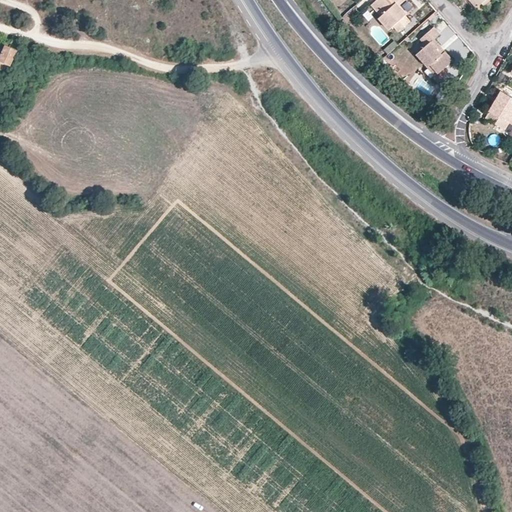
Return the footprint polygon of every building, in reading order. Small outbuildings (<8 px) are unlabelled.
[(375,0),(371,4),(381,15),(392,27),(407,14),(399,5),(397,3),(399,0),(375,0)] [(390,29),(392,27),(381,15),(379,17),(390,29)] [(445,50),(442,52),(437,47),(440,44),(434,38),(440,33),(434,26),(421,38),(427,45),(417,53),(429,66),(432,64),(440,72),(446,67),(454,59),(445,50)] [(0,71),(4,74),(19,40),(12,38),(8,46),(5,45),(4,46),(0,44),(0,71)] [(440,44),(437,47),(442,52),(445,50),(440,44)] [(432,64),(429,66),(437,75),(440,72),(432,64)] [(511,96),(502,91),(486,118),(505,130),(510,122),(511,123),(511,96)]
